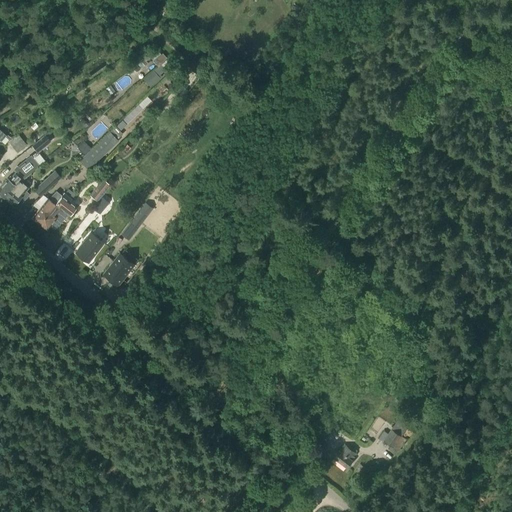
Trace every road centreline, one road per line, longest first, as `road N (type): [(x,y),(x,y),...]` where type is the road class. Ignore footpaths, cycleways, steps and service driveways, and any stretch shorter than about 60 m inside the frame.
road 1 (track): [(212,388),(461,37),(450,0)]
road 2 (unclassified): [(355,511),(0,217)]
road 3 (track): [(135,0),(125,33),(0,111)]
